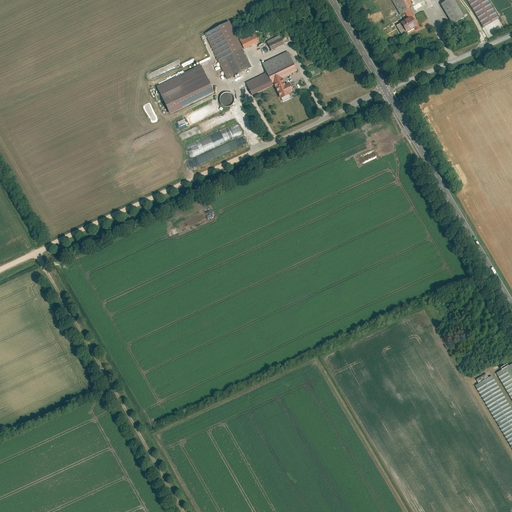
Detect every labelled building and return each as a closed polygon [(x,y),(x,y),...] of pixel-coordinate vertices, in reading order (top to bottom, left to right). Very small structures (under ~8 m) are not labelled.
[(409,0),(391,0),(400,16),(405,14),(409,20),(400,25),(406,34),(417,28),(412,19),(414,18),(409,9),(413,6),(409,0)] [(453,0),(451,0),(441,6),(453,28),(465,21),(453,0)] [(488,0),(465,0),(483,28),(500,18),(488,0)] [(230,23),(204,35),(226,81),(251,69),(242,51),(257,43),(253,34),(238,41),(230,23)] [(279,37),(265,43),(269,51),(283,45),(279,37)] [(265,74),(246,83),(252,97),(274,87),(280,100),(293,94),(288,85),(284,87),(281,80),(298,73),(288,52),(260,64),(265,74)] [(214,95),(200,67),(156,88),(170,116),(214,95)] [(227,108),(229,107),(231,106),(232,104),(233,101),(233,99),(232,97),(230,95),(228,94),(225,94),(223,94),(221,96),(219,97),(218,100),(218,102),(219,104),(220,106),(222,108),(225,108),(227,108)] [(511,411),(492,377),(475,387),(511,449),(511,365),(495,375),(511,403),(511,411)]
